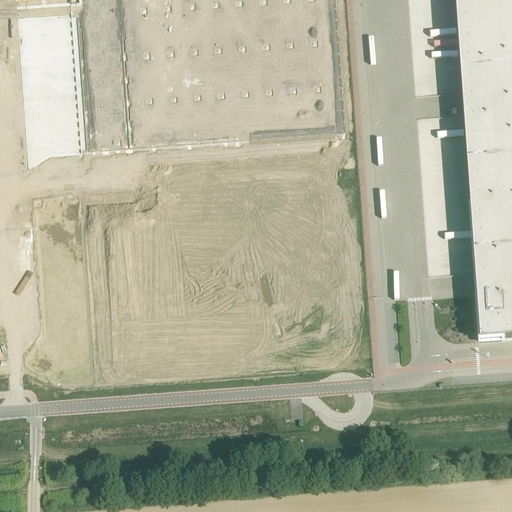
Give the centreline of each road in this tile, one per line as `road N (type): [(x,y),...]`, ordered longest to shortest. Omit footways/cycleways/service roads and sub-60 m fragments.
road 1 (unclassified): [(35,409),(376,385)]
road 2 (unclassified): [(431,348),(418,298),(424,229)]
